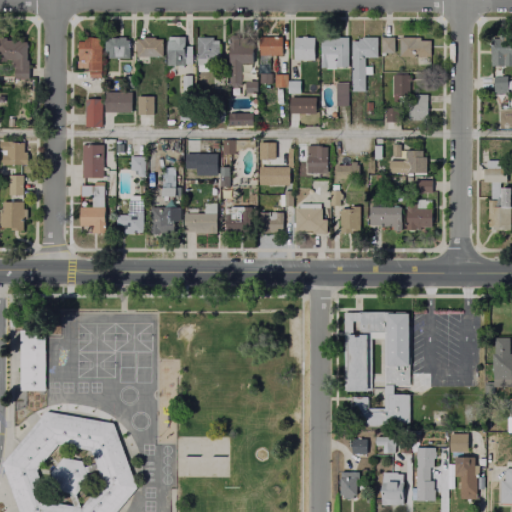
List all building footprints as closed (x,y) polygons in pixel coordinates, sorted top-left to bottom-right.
[(363,37),(377,37),(377,58),(365,58),(364,92),(352,92),(353,42),(359,42),(359,40),(363,40),(363,37)] [(137,41),(143,41),(143,38),(155,38),(155,40),(162,40),(162,57),(137,57),(137,41)] [(168,38),(185,38),(185,66),(168,66),(168,38)] [(230,38),(254,38),(254,65),(241,65),(241,87),(230,87),(230,38)] [(258,56),(258,38),(282,38),(282,57),(258,56)] [(383,38),(395,38),(395,54),(382,54),(383,38)] [(0,39),(7,39),(7,42),(27,42),(27,60),(30,60),(30,79),(14,79),(14,63),(0,62),(0,39)] [(86,39),(101,39),(100,79),(90,79),(90,71),(87,71),(87,61),(77,61),(78,43),(86,43),(86,39)] [(197,39),(220,40),(220,65),(197,65),(197,39)] [(295,39),(315,39),(315,61),(295,61),(295,39)] [(321,39),(347,39),(346,68),(321,68),(321,39)] [(401,39),(421,39),(421,42),(427,42),(427,57),(401,57),(401,39)] [(107,40),(127,40),(128,58),(107,58),(107,40)] [(492,49),(511,49),(511,67),(491,67),(492,49)] [(258,74),(272,74),(271,84),(258,83),(258,74)] [(191,75),(191,94),(181,94),(181,75),(191,75)] [(394,75),(409,75),(409,101),(394,101),(394,75)] [(275,76),(287,76),(287,87),(275,87),(275,76)] [(133,77),(133,88),(125,88),(125,77),(133,77)] [(288,82),(300,81),(300,94),(288,94),(288,82)] [(245,82),(256,82),(256,93),(245,93),(245,82)] [(336,84),(347,84),(346,106),(336,106),(336,84)] [(493,84),(508,84),(507,94),(493,94),(493,84)] [(105,94),(132,94),(132,111),(105,111),(105,94)] [(415,96),(427,96),(427,122),(408,122),(408,103),(415,103),(415,96)] [(138,97),(152,97),(152,115),(138,115),(138,97)] [(288,98),(315,98),(315,114),(288,114),(288,98)] [(85,101),(100,101),(100,127),(85,127),(85,101)] [(180,109),(220,109),(220,121),(180,122),(180,109)] [(386,109),(398,109),(398,123),(386,123),(386,109)] [(228,114),(252,114),(252,126),(228,126),(228,114)] [(235,140),(235,154),(223,154),(223,140),(235,140)] [(0,143),(24,143),(24,152),(27,152),(27,165),(0,165),(0,143)] [(259,143),(274,144),(274,160),(259,160),(259,143)] [(82,145),(101,145),(101,179),(82,180),(82,145)] [(400,145),(400,157),(392,157),(392,145),(400,145)] [(306,146),(324,146),(324,174),(307,174),(306,146)] [(405,151),(423,151),(423,157),(427,158),(426,175),(388,175),(389,162),(405,162),(405,151)] [(185,155),(216,155),(216,177),(195,177),(196,169),(185,169),(185,155)] [(131,158),(145,158),(145,177),(135,177),(135,172),(130,171),(131,158)] [(501,188),(510,188),(510,230),(489,230),(488,200),(490,200),(490,183),(483,183),(483,169),(486,169),(486,160),(500,160),(500,168),(507,168),(507,182),(501,182),(501,188)] [(350,164),(355,164),(355,167),(359,167),(359,179),(336,180),(336,167),(350,167),(350,164)] [(162,168),(175,168),(175,198),(162,198),(162,168)] [(219,168),(228,168),(227,188),(218,188),(219,168)] [(260,168),(289,168),(289,186),(260,186),(260,168)] [(10,176),(24,176),(23,196),(10,196),(10,176)] [(211,192),(193,193),(192,181),(211,180),(211,192)] [(414,181),(430,181),(430,193),(414,193),(414,181)] [(81,187),(104,187),(104,206),(92,206),(92,197),(81,197),(81,187)] [(291,191),(291,206),(279,206),(279,194),(284,194),(284,191),(291,191)] [(331,191),(340,192),(340,195),(342,195),(342,201),(340,201),(340,207),(331,206),(331,191)] [(117,216),(129,216),(129,198),(144,198),(144,235),(125,235),(125,227),(117,227),(117,216)] [(407,202),(417,202),(417,210),(429,210),(429,229),(418,229),(418,231),(407,231),(407,202)] [(1,203),(23,204),(23,229),(1,228),(1,203)] [(205,204),(218,204),(217,236),(186,235),(186,214),(204,214),(205,204)] [(296,209),(298,209),(298,206),(319,206),(319,220),(325,220),(325,234),(311,234),(311,232),(296,232),(296,209)] [(372,208),(401,207),(401,229),(372,229),(372,208)] [(79,208),(104,208),(105,234),(92,234),(92,227),(79,227),(79,208)] [(249,208),(249,232),(221,231),(222,213),(229,213),(229,221),(236,221),(236,208),(249,208)] [(152,209),(180,209),(180,230),(152,230),(152,209)] [(341,210),(356,210),(356,234),(342,234),(341,210)] [(282,212),(282,228),(273,228),(273,232),(257,232),(257,212),(282,212)] [(358,311),(385,311),(385,312),(385,332),(358,331),(358,311)] [(385,312),(407,312),(407,365),(385,365),(385,332),(385,312)] [(21,332),(45,332),(45,392),(21,392),(21,332)] [(346,333),(366,333),(366,389),(346,389),(346,333)] [(496,339),(510,339),(510,356),(511,356),(511,388),(493,388),(493,356),(496,356),(496,339)] [(386,393),(408,393),(408,426),(350,426),(350,396),(367,396),(367,411),(386,411),(386,393)] [(18,511),(2,464),(45,412),(114,424),(137,489),(117,511),(18,511)] [(450,435),(467,435),(467,454),(450,454),(450,435)] [(376,438),(396,438),(396,447),(395,447),(395,454),(384,454),(384,447),(376,447),(376,438)] [(351,448),(366,447),(366,457),(351,457),(351,448)] [(417,448),(434,448),(433,502),(416,502),(417,448)] [(456,458),(475,459),(475,479),(479,479),(479,501),(460,501),(460,479),(456,479),(456,458)] [(506,470),(511,470),(511,507),(499,507),(500,482),(506,482),(506,470)] [(342,472),(357,472),(357,501),(342,501),(342,472)] [(383,474),(398,474),(398,475),(403,475),(403,506),(383,506),(383,474)]
